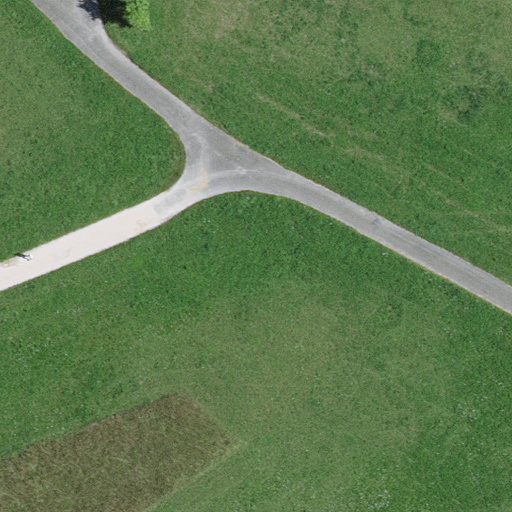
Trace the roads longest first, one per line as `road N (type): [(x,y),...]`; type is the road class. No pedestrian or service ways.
road 1 (track): [(45,0),(240,163),(511,308)]
road 2 (track): [(240,163),(141,218),(0,278)]
